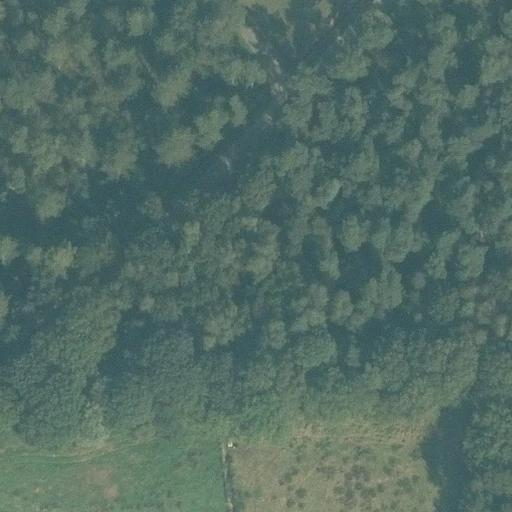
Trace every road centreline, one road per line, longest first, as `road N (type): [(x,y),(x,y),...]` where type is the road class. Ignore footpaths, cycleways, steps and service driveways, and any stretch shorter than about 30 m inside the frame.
road 1 (unclassified): [(0,398),(392,0)]
road 2 (track): [(296,98),(219,0)]
